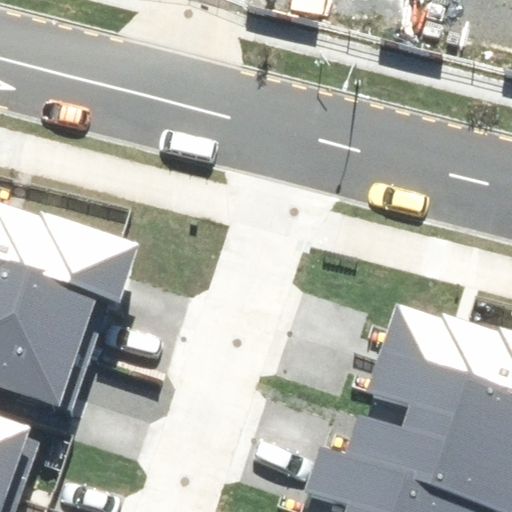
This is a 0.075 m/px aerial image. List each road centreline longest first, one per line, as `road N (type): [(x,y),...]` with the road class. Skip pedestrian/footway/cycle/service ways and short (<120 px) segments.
road 1 (residential): [(295,116),(176,511)]
road 2 (residential): [(295,116),(0,39)]
road 3 (residential): [(511,171),(295,116)]
